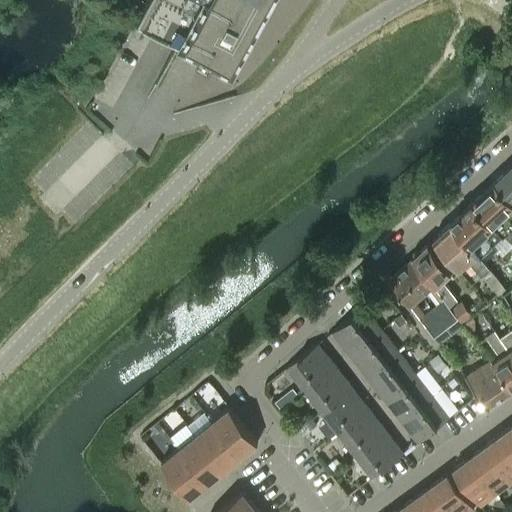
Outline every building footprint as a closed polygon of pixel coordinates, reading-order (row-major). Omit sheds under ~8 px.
[(146,0),(135,22),(229,73),(269,0),(146,0)] [(511,163),(496,178),(511,197),(511,163)] [(504,235),(506,238),(511,233),(511,222),(508,217),(511,213),(511,197),(496,178),(495,179),(493,181),(492,182),(482,191),(475,198),(504,235)] [(475,198),(453,219),(485,259),(499,247),(498,245),(495,243),(496,242),(504,235),(475,198)] [(485,259),(453,219),(433,237),(459,270),(470,261),(482,276),(490,268),(484,260),(485,259)] [(443,297),(449,305),(457,298),(443,279),(452,271),(428,242),(411,257),(443,297)] [(443,297),(411,257),(400,267),(422,295),(430,289),(439,301),(443,297)] [(422,295),(400,267),(389,277),(411,305),(420,316),(425,312),(416,301),(422,295)] [(490,280),(489,282),(499,294),(507,288),(497,275),(490,280)] [(443,297),(439,301),(431,307),(446,325),(457,316),(452,309),(449,305),(443,297)] [(457,316),(463,323),(471,316),(473,315),(470,311),(463,301),(452,309),(457,316)] [(349,353),(381,328),(364,306),(332,331),(349,353)] [(431,307),(425,312),(420,316),(434,334),(446,325),(431,307)] [(471,316),(463,323),(462,324),(464,326),(471,335),(475,332),(474,320),(471,316)] [(453,334),(446,325),(434,334),(441,343),(453,334)] [(511,325),(499,335),(508,348),(511,353),(511,325)] [(398,350),(381,328),(349,353),(366,375),(398,350)] [(511,353),(494,329),(486,335),(499,354),(491,360),(511,386),(511,353)] [(303,389),(335,364),(318,342),(286,367),(303,389)] [(416,372),(398,350),(366,375),(384,397),(416,372)] [(489,406),(511,390),(511,386),(491,360),(490,359),(465,375),(489,406)] [(352,386),(335,364),(303,389),(320,411),(352,386)] [(416,372),(384,397),(401,419),(433,394),(416,372)] [(369,408),(352,386),(320,411),(337,433),(369,408)] [(433,394),(401,419),(418,441),(450,416),(459,409),(442,387),(433,394)] [(212,420),(241,456),(258,442),(229,406),(212,420)] [(387,430),(369,408),(337,433),(354,455),(387,430)] [(212,420),(195,434),(224,469),(241,456),(212,420)] [(511,423),(500,432),(511,448),(511,423)] [(404,452),(387,430),(354,455),(371,477),(404,452)] [(511,448),(500,432),(484,444),(511,481),(511,448)] [(195,434),(178,447),(207,483),(224,469),(195,434)] [(511,481),(484,444),(469,455),(497,493),(511,481)] [(207,483),(178,447),(161,461),(190,497),(207,483)] [(497,493),(469,455),(453,467),(480,505),(497,493)] [(448,470),(432,482),(454,511),(470,511),(476,508),(448,470)] [(454,511),(432,482),(417,493),(430,511),(454,511)] [(250,511),(257,507),(243,490),(214,511),(250,511)] [(430,511),(417,493),(401,505),(406,511),(430,511)]
